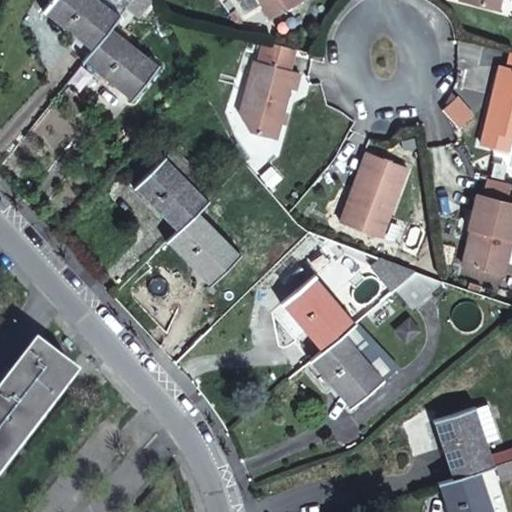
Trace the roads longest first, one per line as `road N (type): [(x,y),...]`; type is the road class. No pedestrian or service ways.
road 1 (residential): [(0,231),(155,389),(219,511)]
road 2 (residential): [(391,3),(357,19),(345,51),(360,92),(391,107),(423,99),(438,74),(442,47),(429,20),(407,5)]
